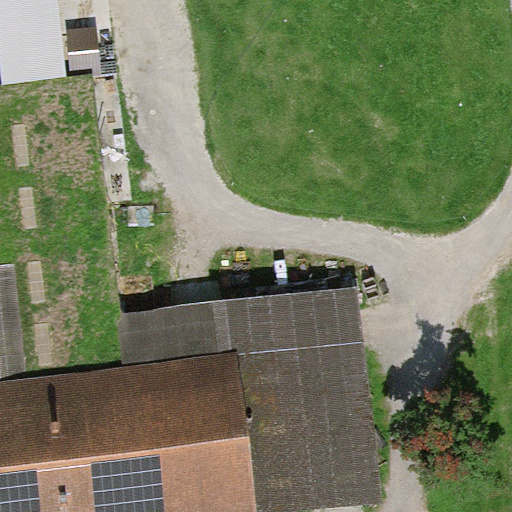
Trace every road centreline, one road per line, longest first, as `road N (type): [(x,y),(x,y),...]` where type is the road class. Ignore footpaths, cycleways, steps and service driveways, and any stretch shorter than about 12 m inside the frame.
road 1 (track): [(124,0),(147,27),(183,175),(247,236),(402,281),(460,285)]
road 2 (track): [(511,214),(419,334),(404,397),(414,511)]
